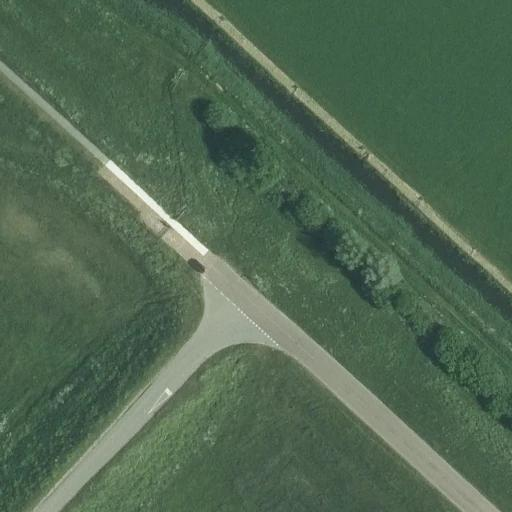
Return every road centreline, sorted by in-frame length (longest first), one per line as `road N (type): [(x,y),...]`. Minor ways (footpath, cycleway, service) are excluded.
road 1 (unclassified): [(479,511),(250,304)]
road 2 (unclassified): [(52,511),(250,304)]
